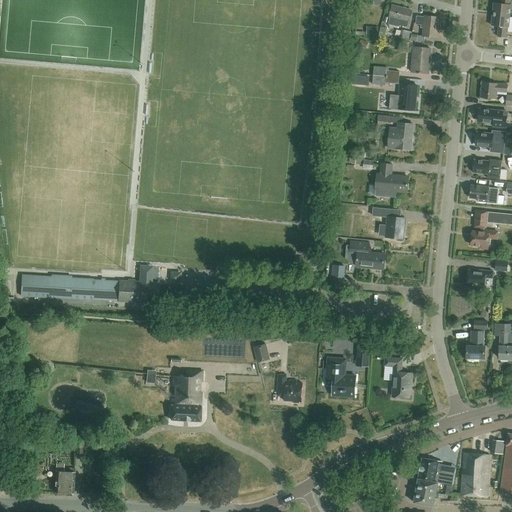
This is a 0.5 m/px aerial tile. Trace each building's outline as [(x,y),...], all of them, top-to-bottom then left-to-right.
[(494,14),(510,15),(511,4),(510,4),(510,0),(502,0),(502,3),(495,2),(494,14)] [(400,27),(400,24),(408,26),(412,11),(393,6),(390,17),(388,24),(400,27)] [(510,15),(494,14),(493,26),(500,26),(499,36),(507,37),(508,27),(509,27),(510,15)] [(416,25),(419,25),(424,25),(423,36),(437,37),(439,18),(425,16),(416,16),(416,25)] [(401,29),(399,39),(410,41),(412,31),(401,29)] [(428,74),(431,49),(415,47),(412,72),(428,74)] [(373,76),(399,78),(400,72),(389,71),(389,67),(374,66),(373,76)] [(399,78),(373,76),(372,84),(386,86),(386,83),(399,84),(399,78)] [(507,92),(508,85),(483,82),(482,97),(497,99),(498,91),(507,92)] [(415,111),(417,86),(401,85),(398,109),(415,111)] [(505,127),(507,112),(480,109),(479,121),(494,122),(494,126),(505,127)] [(398,123),(398,128),(390,127),(388,149),(396,149),(411,151),(414,125),(402,124),(403,117),(378,114),(378,121),(398,123)] [(503,146),(504,137),(494,136),(494,135),(478,133),(476,144),(493,146),(493,145),(503,146)] [(501,167),(502,160),(490,158),(490,161),(475,159),(474,172),(489,174),(490,166),(501,167)] [(374,160),(354,159),(353,164),(363,164),(363,169),(373,169),(374,160)] [(407,193),(409,178),(392,176),(393,165),(381,164),(380,175),(378,175),(376,196),(397,198),(397,192),(407,193)] [(490,187),(472,185),(471,198),(488,200),(487,203),(498,204),(500,189),(490,187)] [(511,213),(488,212),(477,210),(476,226),(476,231),(473,231),(472,245),(481,246),(481,248),(489,249),(490,238),(498,238),(498,231),(484,230),(485,227),(487,227),(487,221),(511,223),(511,213)] [(403,239),(405,219),(389,217),(387,237),(403,239)] [(371,249),(369,249),(370,244),(351,242),(350,254),(358,254),(356,267),(384,270),(385,255),(371,253),(371,249)] [(511,262),(496,260),(495,270),(507,272),(508,266),(511,266),(511,268),(511,262)] [(155,278),(170,278),(170,264),(155,265),(155,278)] [(343,280),(345,267),(333,266),(332,279),(343,280)] [(494,277),(494,270),(479,269),(479,271),(469,270),(468,283),(485,285),(485,277),(494,277)] [(158,283),(119,281),(93,280),(93,279),(22,274),(21,295),(92,300),(92,299),(118,301),(118,302),(157,304),(158,283)] [(493,314),(493,299),(483,299),(483,303),(489,303),(488,313),(493,314)] [(488,321),(474,320),(474,330),(488,330),(488,321)] [(511,358),(511,324),(495,324),(495,336),(501,336),(500,358),(502,358),(508,359),(508,358),(511,358)] [(485,358),(486,346),(485,346),(485,331),(474,331),(474,340),(475,340),(474,345),(467,345),(467,357),(485,358)] [(356,367),(370,368),(371,343),(357,342),(356,367)] [(266,344),(254,347),(258,362),(270,359),(266,344)] [(412,384),(412,373),(401,372),(403,359),(385,357),(385,366),(394,366),(393,379),(394,379),(392,396),(410,397),(411,384),(412,384)] [(327,358),(325,387),(333,388),(332,398),(355,399),(357,376),(346,375),(347,360),(327,358)] [(201,406),(201,392),(200,392),(200,383),(202,383),(202,371),(185,370),(185,377),(173,376),(172,386),(174,387),(174,394),(172,394),(172,405),(171,405),(171,420),(200,421),(201,406)] [(301,402),(303,383),(297,383),(297,380),(286,379),(287,374),(278,374),(277,396),(285,396),(285,401),(294,402),(293,403),(299,403),(300,402),(301,402)] [(324,416),(327,407),(320,405),(318,414),(324,416)] [(511,433),(509,433),(504,471),(505,473),(504,478),(503,477),(501,489),(511,491),(511,433)] [(67,444),(67,440),(49,439),(49,442),(42,442),(42,453),(58,454),(58,443),(67,444)] [(67,440),(67,444),(75,444),(75,454),(83,454),(84,441),(67,440)] [(493,453),(504,454),(506,441),(495,440),(493,453)] [(487,497),(490,455),(465,453),(461,494),(487,497)] [(414,502),(434,506),(438,482),(442,461),(422,457),(414,502)] [(68,468),(68,472),(64,472),(64,462),(59,462),(59,464),(56,464),(56,472),(55,492),(74,493),(75,468),(68,468)]
